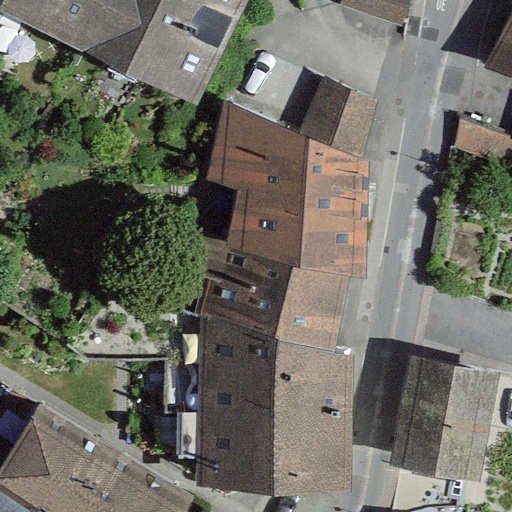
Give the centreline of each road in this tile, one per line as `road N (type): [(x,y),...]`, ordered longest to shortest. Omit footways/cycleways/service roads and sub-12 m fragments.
road 1 (residential): [(462,0),(438,79),(397,304)]
road 2 (residential): [(397,304),(356,511)]
road 3 (residential): [(397,304),(511,343)]
